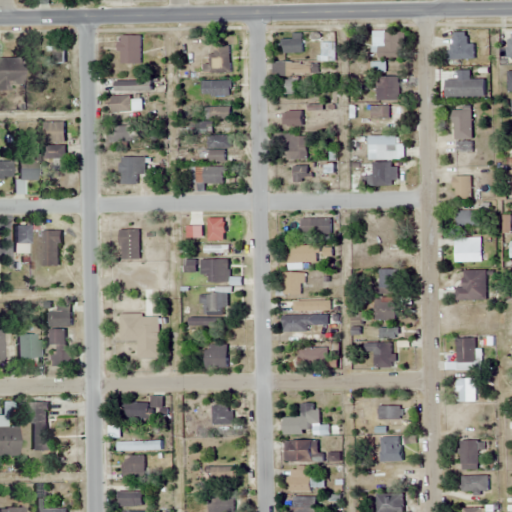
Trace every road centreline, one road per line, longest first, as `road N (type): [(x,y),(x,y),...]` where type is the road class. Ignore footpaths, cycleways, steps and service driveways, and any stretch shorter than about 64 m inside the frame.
road 1 (residential): [(432,511),(425,11)]
road 2 (residential): [(266,511),(258,12)]
road 3 (residential): [(91,511),(83,16)]
road 4 (residential): [(430,376),(0,386)]
road 5 (tertiary): [(425,11),(0,18)]
road 6 (residential): [(0,206),(259,201)]
road 7 (residential): [(429,196),(259,201)]
